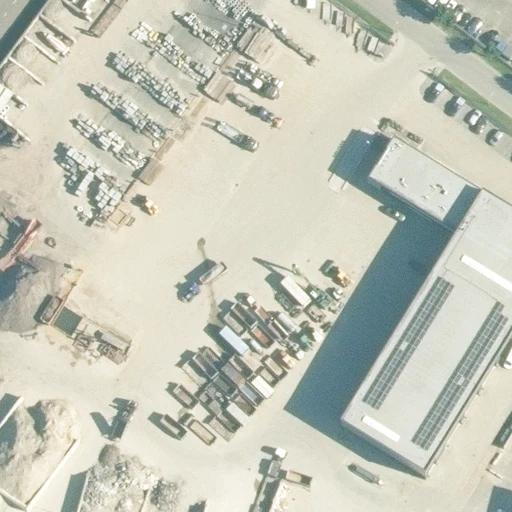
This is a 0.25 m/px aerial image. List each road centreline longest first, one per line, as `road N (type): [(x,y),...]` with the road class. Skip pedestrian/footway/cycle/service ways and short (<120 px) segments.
road 1 (unknown): [(183,303),(68,213),(52,170),(68,107),(144,0)]
road 2 (unknown): [(321,464),(352,331),(342,278),(302,173)]
road 3 (unknown): [(321,464),(118,405)]
road 4 (unknown): [(435,44),(302,173)]
road 5 (unknown): [(302,173),(183,303)]
road 6 (unclassified): [(374,0),(511,100)]
road 7 (unknown): [(183,303),(118,405)]
